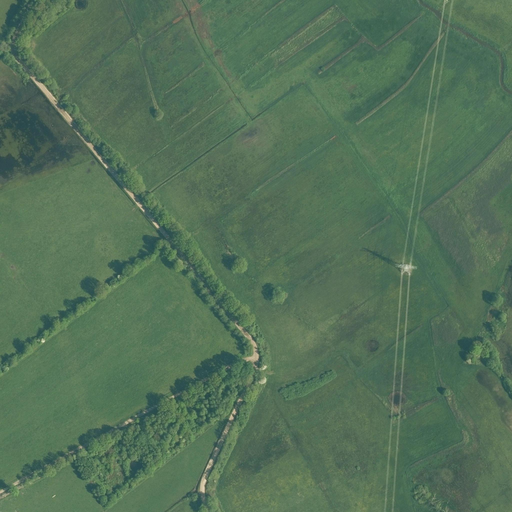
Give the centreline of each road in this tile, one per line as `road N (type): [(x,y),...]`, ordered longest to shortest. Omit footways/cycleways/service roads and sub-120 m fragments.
road 1 (track): [(338,133),(399,222),(442,305),(426,315),(431,361),(457,437),(402,466),(409,511)]
road 2 (track): [(33,0),(13,55),(225,308),(255,357)]
road 3 (track): [(255,357),(0,493)]
road 4 (track): [(255,357),(203,483),(208,511)]
